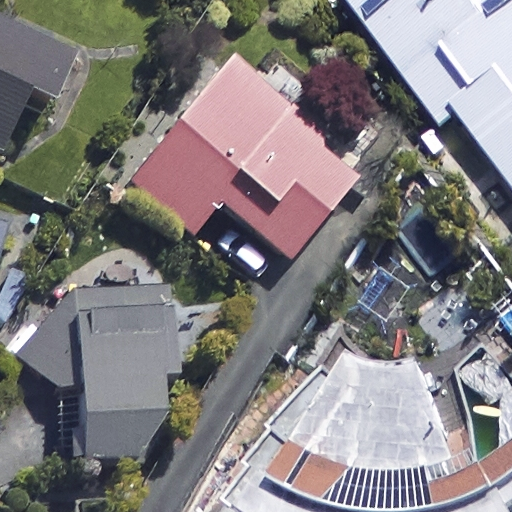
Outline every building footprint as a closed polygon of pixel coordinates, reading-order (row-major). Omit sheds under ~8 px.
[(511,0),(344,0),(442,130),(459,118),(511,189),(511,0)] [(0,149),(21,103),(51,117),(75,65),(0,30),(0,149)] [(280,107),(225,61),(108,202),(175,257),(215,210),(284,268),(356,181),(275,113),(280,107)] [(158,292),(76,291),(57,276),(0,330),(0,347),(75,426),(74,468),(157,469),(158,292)] [(349,361),(246,511),(511,511),(511,369),(489,342),(455,362),(417,371),(378,370),(349,361)]
